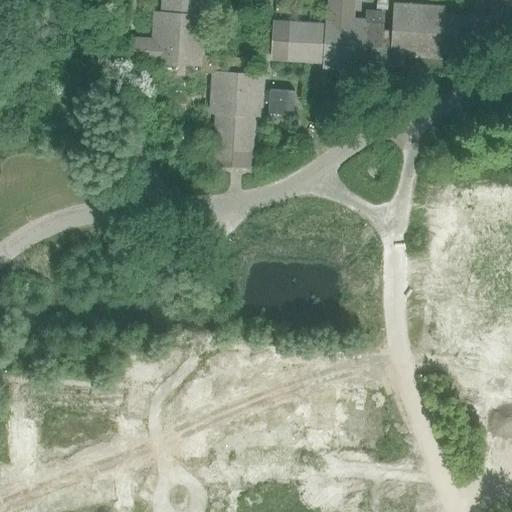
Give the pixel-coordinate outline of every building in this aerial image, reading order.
[(130,40),(130,60),(165,62),(164,80),(192,82),(192,73),(193,64),(227,65),(227,56),(215,56),(202,55),(203,29),(198,29),(198,14),(199,0),(163,0),(162,15),(158,15),(157,23),(157,31),(159,31),(158,41),(130,39),(130,40)] [(276,22),(273,58),(326,61),(337,62),(337,68),(364,70),(364,63),(366,46),(366,35),(367,21),(355,20),(355,0),(330,0),(329,21),(329,26),(276,22)] [(366,46),(364,63),(379,64),(392,65),(394,65),(401,65),(401,54),(428,55),(428,50),(439,50),(451,51),(488,53),(488,39),(493,39),(494,18),(478,17),(474,16),(451,15),(441,14),(441,10),(433,10),(425,9),(425,12),(416,11),(416,6),(395,6),(394,17),(387,16),(388,0),(377,0),(377,11),(367,11),(367,21),(366,35),(366,46)] [(109,37),(119,38),(120,18),(110,17),(109,37)] [(193,64),(192,73),(214,74),(213,100),(218,100),(217,113),(215,149),(215,150),(230,151),(229,166),(250,168),(253,114),(258,114),(258,102),(270,102),(269,115),(293,116),(294,93),(294,91),(270,90),(270,92),(261,91),(262,75),(249,75),(250,58),(227,56),(227,65),(193,64)]
